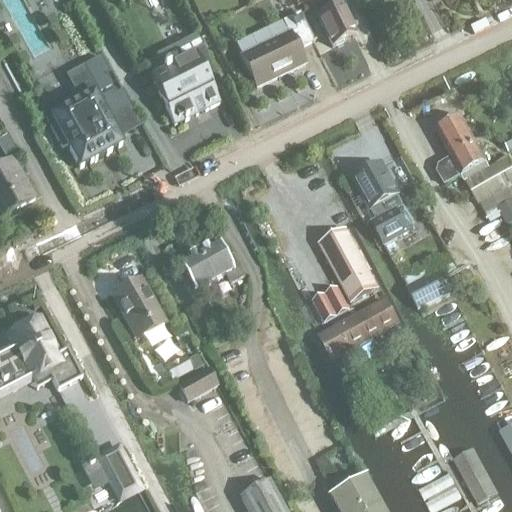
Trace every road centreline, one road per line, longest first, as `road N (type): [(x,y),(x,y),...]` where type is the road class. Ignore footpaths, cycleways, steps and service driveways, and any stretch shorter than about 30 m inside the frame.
road 1 (unclassified): [(0,281),(511,28)]
road 2 (unknown): [(31,265),(172,511)]
road 3 (unknown): [(273,145),(336,295)]
